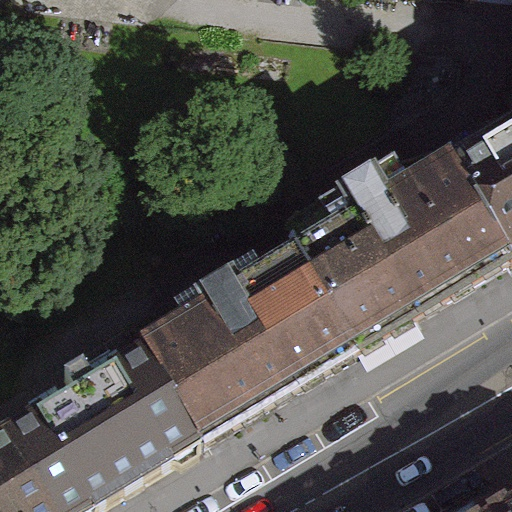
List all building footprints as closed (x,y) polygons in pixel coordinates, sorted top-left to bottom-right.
[(511,227),(511,152),(479,172),(511,227)] [(470,156),(309,250),(368,350),(511,266),(511,227),(479,172),(470,156)] [(150,343),(159,358),(211,444),(368,350),(309,250),(150,343)] [(19,443),(61,511),(97,511),(211,444),(159,358),(19,443)] [(0,454),(0,511),(61,511),(19,443),(0,454)] [(511,511),(511,502),(495,511),(511,511)]
